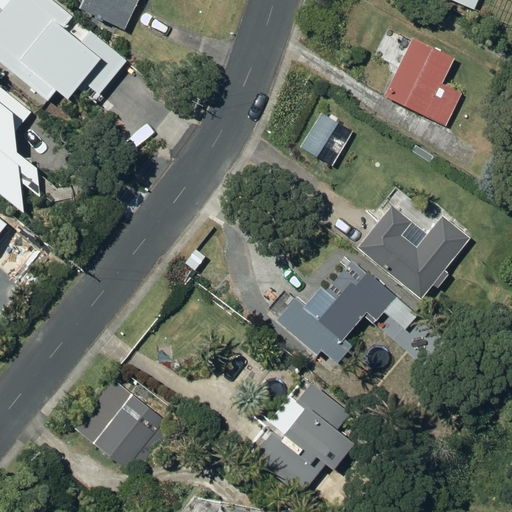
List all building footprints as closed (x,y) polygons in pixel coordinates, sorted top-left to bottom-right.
[(87,37),(68,22),(77,11),(62,0),(5,0),(0,7),(0,56),(14,67),(12,69),(52,100),(63,86),(72,92),(79,83),(100,99),(125,67),(122,64),(128,56),(93,30),(87,37)] [(80,0),(76,8),(121,32),(138,0),(80,0)] [(399,64),(382,98),(445,128),(461,94),(440,84),(452,60),(410,39),(403,54),(400,53),(396,62),(399,64)] [(0,197),(21,213),(17,183),(37,198),(33,170),(12,153),(10,138),(20,125),(22,127),(33,112),(0,86),(0,197)] [(388,206),(354,249),(418,300),(430,285),(436,290),(447,275),(442,272),(468,239),(439,216),(424,235),(388,206)] [(0,273),(10,282),(37,247),(0,219),(0,273)] [(404,330),(416,315),(350,261),(323,292),(318,288),(301,308),(292,300),(273,324),(314,357),(318,352),(335,366),(350,347),(342,341),(362,317),(372,325),(382,313),(404,330)] [(511,303),(506,300),(495,325),(508,331),(511,323),(511,303)] [(159,442),(152,436),(163,422),(112,382),(73,431),(124,471),(126,469),(133,474),(159,442)] [(327,470),(349,444),(345,441),(330,428),(342,413),(310,385),(296,402),(304,409),(278,440),(303,460),(309,452),(325,465),(327,466),(325,469),(327,470)] [(289,480),(301,465),(278,446),(274,443),(269,438),(257,453),(289,480)]
